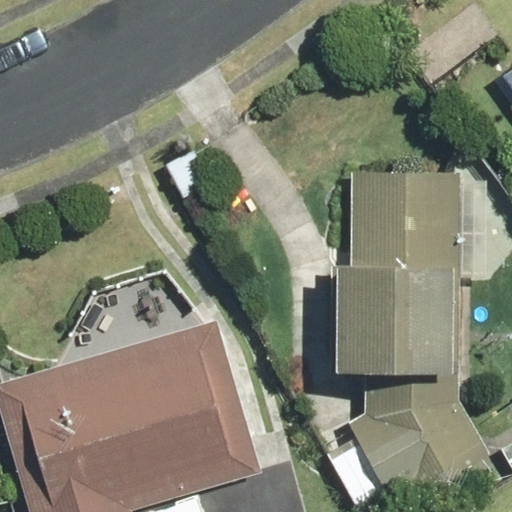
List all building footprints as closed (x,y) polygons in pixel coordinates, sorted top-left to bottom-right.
[(479,4),(416,49),(440,82),(502,37),(479,4)] [(511,67),(502,75),(511,89),(511,67)] [(210,141),(149,165),(173,226),(234,202),(210,141)] [(345,417),(356,437),(320,456),(349,511),(370,511),(390,502),(488,451),(448,375),(475,377),(480,265),(464,264),(466,171),(347,168),(345,259),(328,258),(324,370),(425,375),(345,417)] [(211,321),(0,381),(0,413),(29,511),(123,511),(256,472),(211,321)] [(511,436),(496,447),(511,473),(511,436)]
